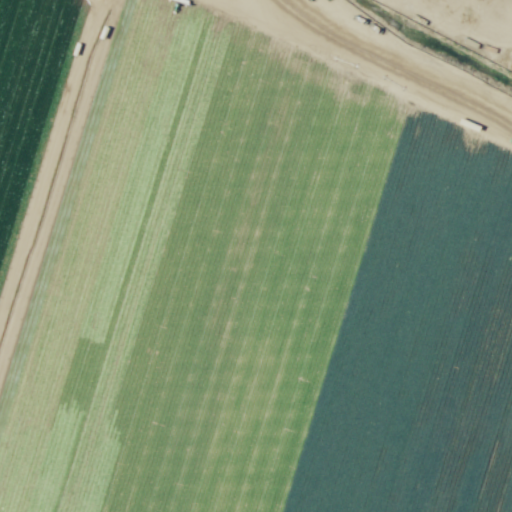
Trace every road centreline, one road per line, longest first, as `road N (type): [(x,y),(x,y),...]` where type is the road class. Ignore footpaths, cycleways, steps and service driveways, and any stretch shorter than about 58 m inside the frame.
road 1 (track): [(104,0),(0,332)]
road 2 (residential): [(511,137),(372,62),(293,0)]
